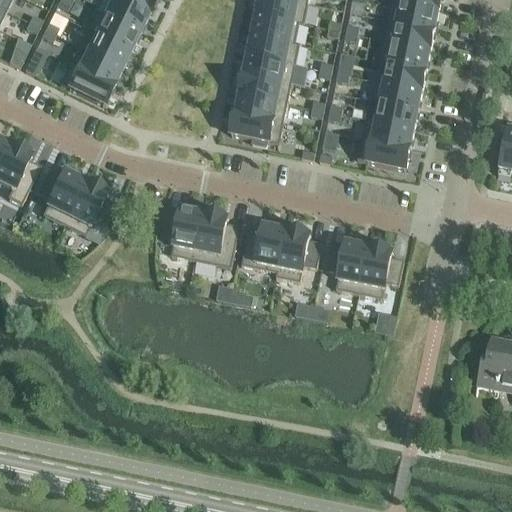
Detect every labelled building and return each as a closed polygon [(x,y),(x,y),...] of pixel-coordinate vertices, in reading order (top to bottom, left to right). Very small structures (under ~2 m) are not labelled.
[(63,0),(59,7),(70,12),(70,13),(74,6),(63,0)] [(103,0),(104,0),(112,4),(113,3),(149,21),(159,1),(157,0),(103,0)] [(260,0),(256,21),(292,28),(300,29),(304,30),(308,10),(260,0)] [(260,0),(308,10),(310,0),(260,0)] [(353,0),(352,7),(353,7),(364,10),(366,2),(357,0),(353,0)] [(392,0),(391,7),(414,12),(439,17),(442,0),(392,0)] [(105,19),(105,20),(141,38),(142,36),(149,21),(113,3),(112,4),(105,19)] [(391,7),(387,26),(435,36),(439,17),(414,12),(391,7)] [(96,15),(87,34),(96,39),(132,57),(141,38),(105,20),(96,15)] [(33,20),(29,27),(40,33),(41,33),(44,25),(33,20)] [(256,21),(252,39),(288,46),(296,48),(300,29),(292,28),(256,21)] [(330,26),(328,34),(340,37),(342,29),(330,26)] [(387,26),(383,46),(431,55),(435,36),(387,26)] [(29,29),(26,35),(37,40),(41,33),(40,33),(29,27),(29,29)] [(49,27),(45,35),(57,41),(60,33),(49,27)] [(348,30),(346,38),(358,40),(360,32),(348,30)] [(87,34),(78,52),(87,56),(123,74),(124,73),(132,57),(96,39),(87,34)] [(328,34),(327,42),(339,45),(340,37),(328,34)] [(45,35),(42,43),(53,48),(57,41),(45,35)] [(346,38),(344,46),(345,46),(357,48),(358,40),(346,38)] [(252,39),(248,58),(296,69),(300,49),(296,48),(288,46),(252,39)] [(383,46),(378,67),(383,68),(427,77),(427,76),(431,55),(383,46)] [(71,67),(70,68),(115,90),(105,112),(116,89),(123,74),(87,56),(80,71),(71,67)] [(248,58),(245,76),(293,87),(296,69),(248,58)] [(13,61),(9,69),(20,74),(24,67),(13,61)] [(322,67),(320,75),(332,78),(334,70),(322,67)] [(70,68),(60,89),(105,112),(115,90),(70,68)] [(383,68),(379,87),(384,87),(423,94),(426,77),(427,77),(383,68)] [(29,69),(25,76),(36,82),(40,74),(29,69)] [(339,71),(338,79),(350,81),(351,74),(339,71)] [(320,75),(318,83),(330,86),(332,78),(320,75)] [(245,76),(240,98),(288,108),(293,87),(245,76)] [(338,79),(336,87),(348,89),(350,81),(338,79)] [(374,86),(370,106),(419,116),(423,94),(384,87),(379,87),(378,86),(374,86)] [(240,98),(237,115),(285,126),(288,108),(240,98)] [(314,106),(312,114),(324,117),(326,109),(314,106)] [(370,106),(366,125),(415,135),(419,116),(370,106)] [(331,110),(330,118),(342,120),(343,113),(331,110)] [(312,114),(310,122),(322,125),(324,117),(312,114)] [(237,115),(232,140),(280,150),(285,126),(237,115)] [(330,118),(328,126),(340,128),(342,120),(330,118)] [(366,125),(362,144),(409,154),(411,154),(415,135),(366,125)] [(502,166),(500,175),(511,177),(511,140),(508,139),(506,146),(504,156),(502,166)] [(0,179),(14,152),(0,144),(0,179)] [(362,144),(358,166),(406,176),(411,154),(409,154),(362,144)] [(14,152),(0,179),(0,188),(13,195),(12,197),(9,204),(22,210),(23,211),(41,174),(40,173),(31,169),(28,167),(29,167),(32,161),(14,152)] [(303,156),(302,164),(314,167),(314,166),(315,159),(303,156)] [(321,160),(319,168),(332,170),(333,162),(321,160)] [(49,177),(38,200),(49,206),(49,207),(42,221),(65,232),(86,187),(64,176),(61,182),(49,177)] [(86,187),(65,232),(86,242),(91,231),(92,229),(93,227),(105,233),(116,210),(103,204),(106,198),(86,187)] [(168,218),(163,246),(175,248),(172,262),(195,267),(205,218),(182,213),(180,220),(168,218)] [(205,218),(195,267),(231,275),(240,232),(227,230),(229,223),(205,218)] [(250,234),(242,271),(276,278),(284,233),(263,229),(262,236),(250,234)] [(276,278),(275,282),(300,287),(304,271),(317,274),(322,248),(309,245),(310,239),(284,233),(276,278)] [(332,251),(327,277),(339,280),(336,296),(357,300),(359,300),(369,252),(369,251),(345,247),(344,253),(332,251)] [(369,252),(359,300),(383,305),(386,289),(399,292),(405,266),(391,263),(392,256),(369,251),(369,252)] [(391,321),(388,333),(395,334),(398,322),(391,321)] [(511,349),(493,346),(489,366),(483,365),(478,392),(511,399),(511,349)]
